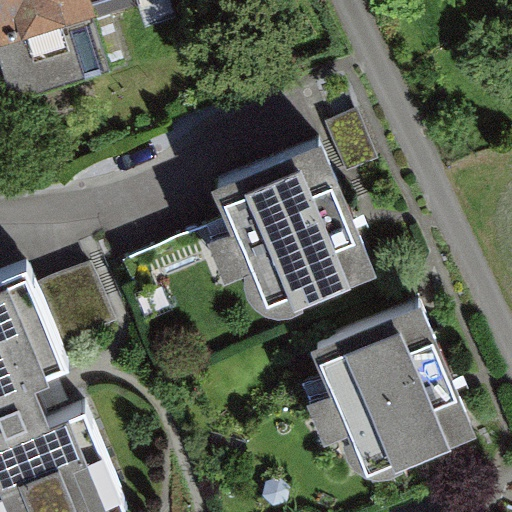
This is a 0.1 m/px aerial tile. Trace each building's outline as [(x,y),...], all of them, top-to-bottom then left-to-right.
[(0,0),(0,15),(50,0),(0,0)] [(323,123),(216,165),(231,202),(207,212),(224,254),(249,244),(262,278),(368,236),(323,123)] [(29,263),(0,275),(0,511),(119,511),(130,507),(29,263)] [(46,276),(58,330),(106,320),(94,266),(46,276)] [(423,291),(317,333),(331,366),(307,375),(326,422),(350,412),(364,445),(468,404),(423,291)]
